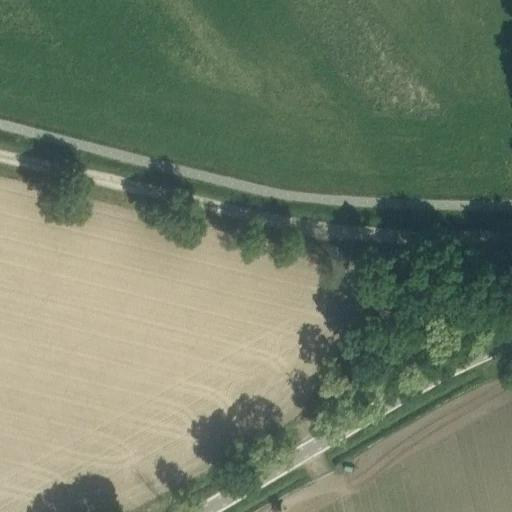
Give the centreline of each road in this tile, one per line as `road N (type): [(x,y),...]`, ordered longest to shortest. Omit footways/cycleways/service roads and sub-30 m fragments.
road 1 (track): [(0,154),(227,209),(369,233),(511,239)]
road 2 (unclassified): [(205,511),(445,371),(511,342)]
